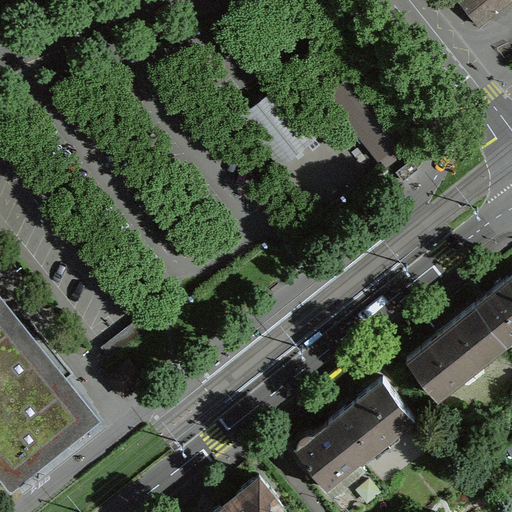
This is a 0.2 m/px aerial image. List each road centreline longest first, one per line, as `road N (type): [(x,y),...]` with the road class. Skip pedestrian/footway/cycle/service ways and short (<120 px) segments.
road 1 (secondary): [(125,511),(511,207)]
road 2 (secondary): [(511,130),(407,0)]
road 3 (residential): [(129,0),(0,54)]
